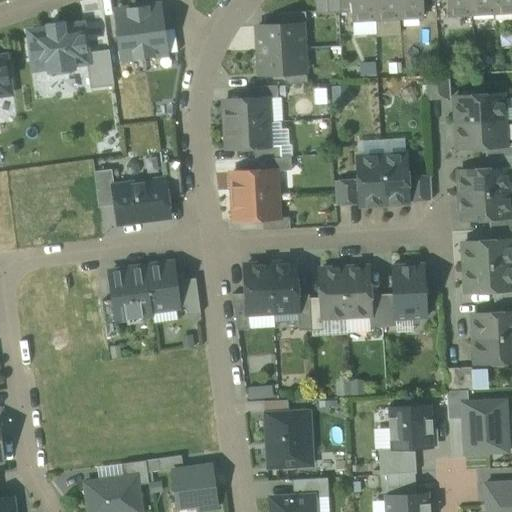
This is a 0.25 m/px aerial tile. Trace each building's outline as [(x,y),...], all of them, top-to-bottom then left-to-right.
[(314,0),(315,14),(327,13),(326,0),(314,0)] [(338,0),(326,0),(327,13),(339,13),(338,0)] [(350,0),(338,0),(339,13),(351,12),(350,0)] [(352,20),(376,18),(374,0),(350,0),(351,12),(352,20)] [(398,0),(374,0),(376,18),(399,17),(398,0)] [(398,0),(399,17),(423,16),(422,1),(422,0),(398,0)] [(446,0),(447,15),(471,13),(470,0),(446,0)] [(470,0),(471,13),(494,12),(493,0),(470,0)] [(511,0),(493,0),(494,12),(511,11),(511,0)] [(159,5),(137,8),(143,57),(165,54),(159,5)] [(137,8),(115,11),(122,60),(143,57),(137,8)] [(281,13),(281,25),(302,24),(306,24),(305,12),(281,13)] [(376,18),(352,20),(352,35),(377,34),(376,18)] [(258,50),(303,48),(302,24),(281,25),(256,26),(258,50)] [(82,36),(81,25),(30,32),(31,44),(30,44),(32,58),(33,58),(34,68),(48,67),(48,73),(52,76),(71,74),(74,69),(74,63),(86,62),(85,53),(84,51),(86,50),(84,36),(82,36)] [(304,72),(303,48),(258,50),(259,74),(304,72)] [(109,50),(85,53),(86,62),(90,89),(114,86),(109,50)] [(439,54),(440,69),(453,69),(453,54),(439,54)] [(11,82),(9,68),(5,68),(4,59),(0,59),(0,93),(9,93),(7,83),(11,82)] [(388,76),(402,76),(402,62),(388,63),(388,76)] [(362,65),(363,78),(377,77),(376,64),(362,65)] [(284,73),(285,85),(307,83),(306,72),(304,72),(284,73)] [(425,75),(426,99),(450,98),(449,74),(425,75)] [(251,87),(251,99),(267,98),(277,97),(277,85),(251,87)] [(331,86),(332,103),(347,102),(346,86),(331,86)] [(326,88),(313,88),(314,104),(326,104),(326,88)] [(511,94),(502,95),(503,121),(511,120),(511,94)] [(454,97),(455,123),(503,121),(502,95),(454,97)] [(281,97),(277,97),(267,98),(269,122),(282,121),(281,97)] [(224,101),(225,124),(269,122),(267,98),(251,99),(224,101)] [(504,144),(503,121),(455,123),(456,147),(485,146),(504,145),(504,144)] [(270,146),(269,122),(225,124),(226,148),(254,147),(270,146)] [(381,156),(405,155),(404,138),(380,139),(381,156)] [(485,146),(485,158),(511,156),(511,143),(504,144),(504,145),(485,146)] [(254,159),(264,158),(280,157),(280,145),(270,146),(254,147),(254,159)] [(405,155),(381,156),(384,204),(408,203),(407,201),(406,177),(405,155)] [(290,156),(280,157),(264,158),(265,170),(275,170),(275,171),(291,170),(290,156)] [(360,205),(384,204),(381,156),(357,157),(358,180),(360,204),(360,205)] [(511,169),(511,156),(485,158),(486,170),(506,169),(506,170),(511,169)] [(164,179),(167,198),(183,196),(178,160),(161,163),(163,180),(164,179)] [(458,171),(459,195),(507,193),(506,170),(506,169),(486,170),(458,171)] [(93,172),(98,208),(115,205),(112,186),(114,186),(111,170),(93,172)] [(231,172),(232,196),(276,194),(275,171),(275,170),(265,170),(231,172)] [(406,177),(407,201),(431,200),(430,176),(406,177)] [(112,186),(115,205),(118,224),(169,217),(167,198),(164,179),(163,180),(114,186),(112,186)] [(336,205),(348,204),(346,180),(334,181),(335,190),(336,205)] [(358,180),(346,180),(348,204),(360,204),(358,180)] [(508,215),(507,193),(459,195),(461,219),(489,218),(508,216),(508,215)] [(278,218),(276,194),(232,196),(234,220),(261,219),(278,218)] [(489,218),(489,229),(511,228),(511,215),(508,215),(508,216),(489,218)] [(261,219),(262,230),(290,229),(289,217),(278,218),(261,219)] [(511,228),(489,229),(490,241),(510,240),(510,241),(511,241),(511,228)] [(462,243),(463,267),(511,264),(510,241),(510,240),(490,241),(462,243)] [(295,262),(271,264),(273,312),(297,311),(297,310),(296,295),(295,262)] [(151,311),(178,307),(174,275),(172,263),(145,267),(151,311)] [(248,313),(273,312),(271,264),(244,265),(245,293),(246,313),(248,313)] [(393,294),(394,319),(395,319),(412,318),(426,317),(423,264),(391,266),(393,294)] [(511,288),(511,277),(511,264),(463,267),(465,291),(492,289),(511,288)] [(151,314),(151,311),(145,267),(133,269),(133,266),(120,268),(120,270),(109,272),(113,300),(115,319),(117,319),(151,314)] [(367,267),(343,268),(346,316),(368,315),(370,315),(369,295),(367,267)] [(323,317),(346,316),(343,268),(319,269),(321,297),(322,317),(323,317)] [(182,274),(174,275),(178,307),(185,306),(187,306),(183,280),(182,274)] [(185,306),(186,316),(200,314),(195,278),(183,280),(187,306),(185,306)] [(493,301),(499,301),(511,300),(511,288),(492,289),(493,301)] [(231,294),(236,330),(249,329),(248,313),(246,313),(245,293),(231,294)] [(298,331),(310,330),(309,298),(308,294),(296,295),(297,310),(297,311),(298,331)] [(369,327),(382,326),(380,294),(369,295),(370,315),(368,315),(369,327)] [(393,294),(380,294),(382,326),(396,325),(395,319),(394,319),(393,294)] [(321,297),(309,298),(310,330),(323,329),(323,317),(322,317),(321,297)] [(119,335),(117,319),(115,319),(113,300),(101,302),(106,337),(119,335)] [(511,300),(499,301),(499,313),(511,312),(511,300)] [(248,313),(249,329),(274,328),(273,312),(248,313)] [(472,315),(473,338),(511,336),(511,312),(499,313),(472,315)] [(346,316),(347,334),(369,333),(369,327),(368,315),(346,316)] [(323,329),(310,330),(311,336),(347,334),(346,316),(323,317),(323,329)] [(395,319),(396,325),(396,332),(413,331),(412,318),(395,319)] [(181,335),(182,349),(193,348),(192,335),(181,335)] [(511,360),(511,336),(473,338),(474,362),(511,360)] [(446,368),(448,390),(471,389),(470,369),(470,367),(458,367),(446,368)] [(470,369),(471,389),(488,388),(487,368),(470,369)] [(335,380),(336,397),(350,396),(349,382),(349,379),(335,380)] [(349,382),(350,396),(364,395),(363,381),(349,382)] [(248,401),(263,401),(272,400),(271,385),(247,387),(248,401)] [(447,419),(461,418),(461,402),(467,402),(467,390),(446,391),(447,419)] [(467,402),(461,402),(461,418),(463,454),(507,451),(504,399),(467,402)] [(263,401),(264,412),(287,411),(287,400),(272,400),(263,401)] [(414,449),(428,448),(428,434),(432,434),(431,418),(430,404),(387,406),(388,428),(390,448),(390,450),(414,449)] [(310,446),(309,410),(287,411),(264,412),(266,468),(298,466),(297,446),(310,446)] [(373,449),(378,449),(390,448),(388,428),(372,428),(373,449)] [(297,446),(298,466),(311,466),(310,446),(297,446)] [(390,450),(390,448),(378,449),(379,475),(386,475),(386,474),(414,472),(414,473),(415,473),(414,449),(390,450)] [(182,468),(181,456),(145,461),(147,472),(182,468)] [(145,461),(120,464),(122,478),(135,477),(136,485),(148,484),(147,472),(145,461)] [(122,478),(120,464),(96,467),(98,481),(122,478)] [(480,477),(511,475),(511,465),(480,467),(480,477)] [(197,511),(214,508),(208,468),(174,472),(179,505),(196,503),(197,511)] [(386,474),(386,475),(387,495),(415,493),(414,473),(414,472),(386,474)] [(139,511),(136,485),(135,477),(122,478),(98,481),(85,483),(88,511),(139,511)] [(291,479),(292,497),(312,496),(312,497),(328,496),(327,477),(291,479)] [(501,482),(484,483),(485,511),(511,511),(511,483),(503,484),(501,482)] [(387,495),(384,495),(385,500),(385,511),(429,511),(429,502),(428,502),(427,492),(415,493),(387,495)] [(292,497),(270,498),(270,511),(312,511),(312,497),(312,496),(292,497)] [(312,497),(312,511),(328,511),(328,496),(312,497)] [(0,511),(14,511),(12,497),(0,498),(0,511)] [(385,511),(385,500),(373,501),(373,511),(385,511)]
